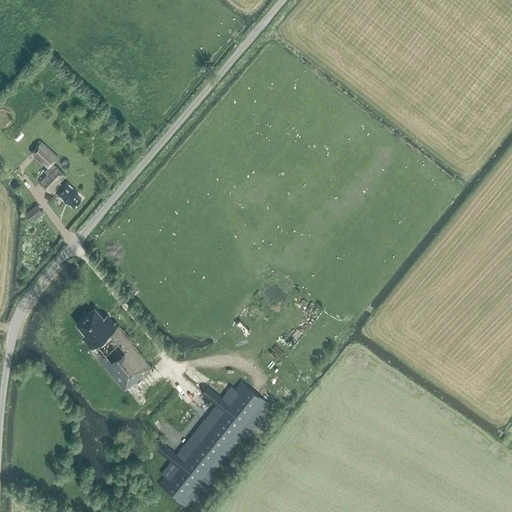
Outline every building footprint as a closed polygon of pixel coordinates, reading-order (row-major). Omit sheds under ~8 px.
[(30,154),(47,170),(58,158),(41,142),(30,154)] [(62,186),(60,183),(66,177),(55,166),(38,183),(50,194),(54,189),(57,191),(55,193),(66,203),(69,205),(70,204),(73,207),(81,200),(73,192),(74,190),(66,182),(62,186)] [(25,214),(31,223),(43,214),(36,205),(25,214)] [(89,349),(124,390),(153,366),(115,322),(113,323),(106,315),(103,318),(95,308),(76,323),(85,333),(82,336),(91,347),(89,349)] [(279,345),(275,349),(282,356),(286,353),(279,345)] [(157,484),(186,508),(270,406),(240,380),(234,387),(230,384),(220,396),(207,385),(200,393),(215,405),(175,453),(162,442),(156,450),(169,461),(159,474),(162,477),(157,484)]
